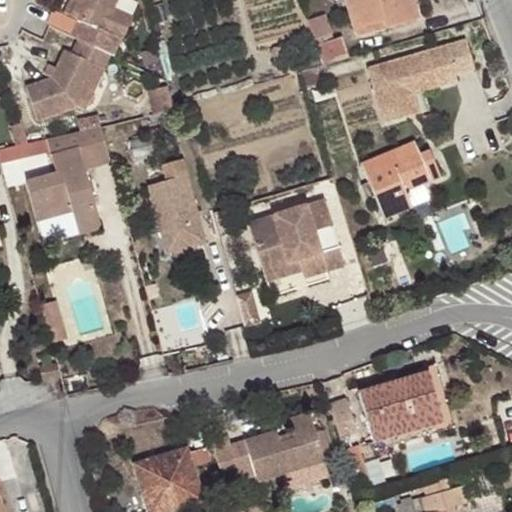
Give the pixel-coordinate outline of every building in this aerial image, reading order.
[(72,0),(64,17),(71,20),(80,0),(72,0)] [(80,0),(71,20),(78,24),(70,40),(81,45),(112,61),(121,44),(103,35),(119,0),(80,0)] [(346,0),(354,28),(384,18),(387,29),(420,19),(414,0),(346,0)] [(325,16),(306,21),(313,40),(331,34),(325,16)] [(384,18),(354,28),(357,37),(387,29),(384,18)] [(322,66),(349,58),(343,37),(315,46),(322,66)] [(466,41),(368,69),(384,124),(407,118),(401,98),(414,95),(457,82),(456,76),(474,70),(466,41)] [(105,75),(112,61),(81,45),(74,59),(67,56),(54,83),(27,92),(38,125),(79,112),(98,72),(105,75)] [(105,75),(98,72),(79,112),(86,116),(105,75)] [(414,95),(401,98),(407,118),(420,114),(414,95)] [(100,127),(47,139),(51,151),(58,176),(28,184),(39,222),(74,213),(80,235),(102,229),(83,164),(109,157),(100,127)] [(47,139),(0,149),(0,161),(51,151),(47,139)] [(151,154),(147,139),(128,143),(132,159),(151,154)] [(414,143),(362,164),(383,219),(410,208),(403,191),(429,181),(414,143)] [(181,160),(158,166),(163,182),(144,187),(164,257),(204,246),(181,160)] [(343,267),(323,201),(247,225),(262,272),(298,261),(301,272),(322,266),(324,273),(343,267)] [(265,283),(301,272),(298,261),(262,272),(265,283)] [(303,279),(324,273),(322,266),(301,272),(303,279)] [(41,307),(46,328),(60,324),(53,303),(41,307)] [(46,328),(50,343),(64,339),(60,324),(46,328)] [(443,425),(375,445),(380,461),(458,438),(439,374),(430,377),(429,376),(443,425)] [(361,395),(375,445),(443,425),(429,376),(361,395)] [(347,401),(330,406),(340,438),(356,433),(347,401)] [(306,415),(285,421),(287,429),(308,422),(306,415)] [(273,433),(240,443),(251,477),(254,485),(321,464),(308,422),(287,429),(289,435),(291,441),(277,446),(274,440),(273,433)] [(289,435),(274,440),(277,446),(291,441),(289,435)] [(228,436),(211,442),(225,486),(242,480),(231,446),(228,436)] [(240,443),(231,446),(242,480),(251,477),(240,443)] [(358,449),(346,453),(360,499),(373,495),(358,449)] [(186,451),(134,467),(148,511),(171,511),(203,502),(192,470),(210,463),(207,450),(188,456),(186,451)] [(450,511),(457,510),(451,493),(423,501),(426,511),(450,511)] [(404,511),(418,511),(425,510),(420,496),(402,502),(404,511)] [(8,511),(4,498),(3,498),(0,499),(0,511),(8,511)]
